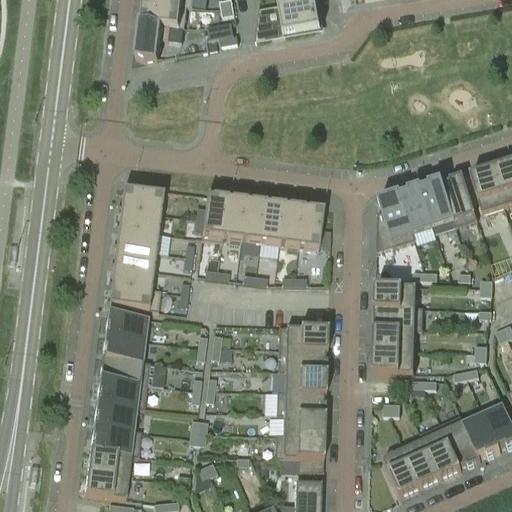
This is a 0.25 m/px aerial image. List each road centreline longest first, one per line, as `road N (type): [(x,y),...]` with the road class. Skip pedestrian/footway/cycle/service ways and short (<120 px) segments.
road 1 (residential): [(493,0),(373,21),(335,50),(228,71),(201,166)]
road 2 (residential): [(111,157),(63,511)]
road 3 (residential): [(353,192),(344,511)]
road 4 (tertiary): [(20,390),(48,147)]
road 5 (residential): [(353,192),(511,144)]
road 6 (residential): [(131,0),(111,157)]
road 7 (residential): [(201,166),(353,192)]
road 8 (tertiary): [(48,147),(68,0)]
road 9 (tertiary): [(9,511),(20,390)]
